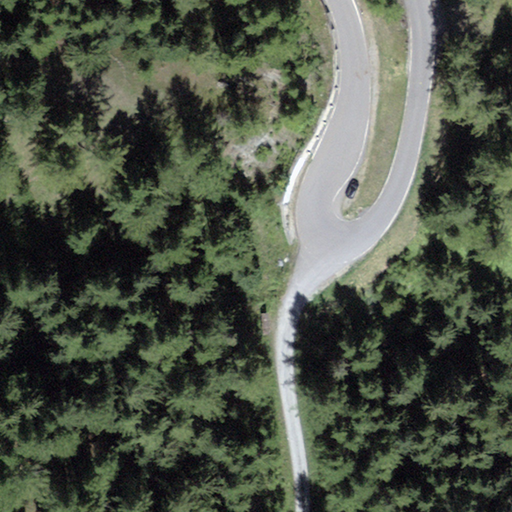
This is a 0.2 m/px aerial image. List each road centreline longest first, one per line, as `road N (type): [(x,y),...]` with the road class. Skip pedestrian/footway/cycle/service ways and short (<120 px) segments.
road 1 (tertiary): [(419,0),(431,39),(429,104),(394,201),(372,233),(333,240),(311,224),(352,104),(351,42),(338,0)]
road 2 (track): [(318,236),(293,301),(304,511)]
